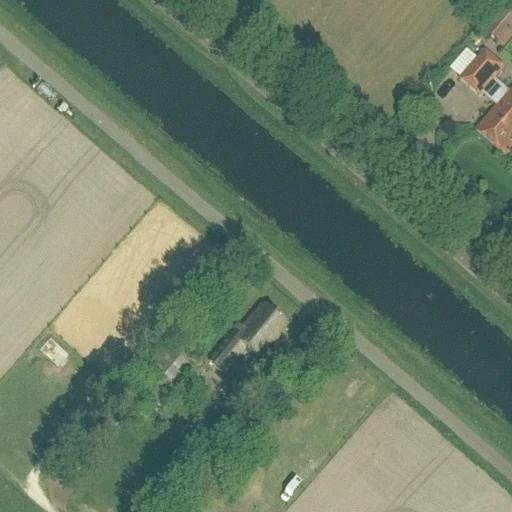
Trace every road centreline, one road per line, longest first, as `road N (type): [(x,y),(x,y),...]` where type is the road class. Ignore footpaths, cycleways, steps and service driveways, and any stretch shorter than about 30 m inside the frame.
road 1 (unclassified): [(511,477),(0,38)]
road 2 (unclassified): [(511,298),(163,0)]
